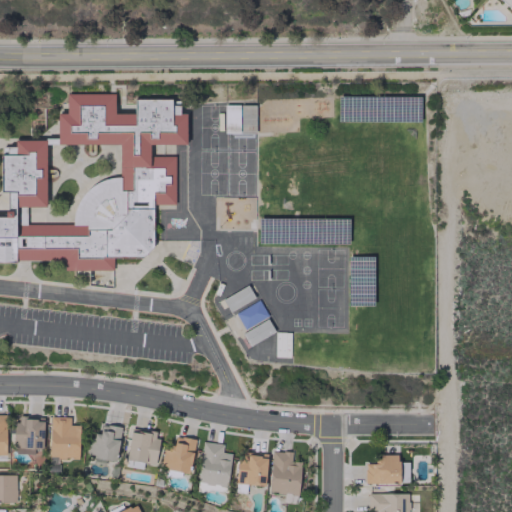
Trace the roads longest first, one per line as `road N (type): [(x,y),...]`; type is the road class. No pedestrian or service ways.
road 1 (secondary): [(0,55),(511,53)]
road 2 (residential): [(427,424),(242,418),(102,390),(0,385)]
